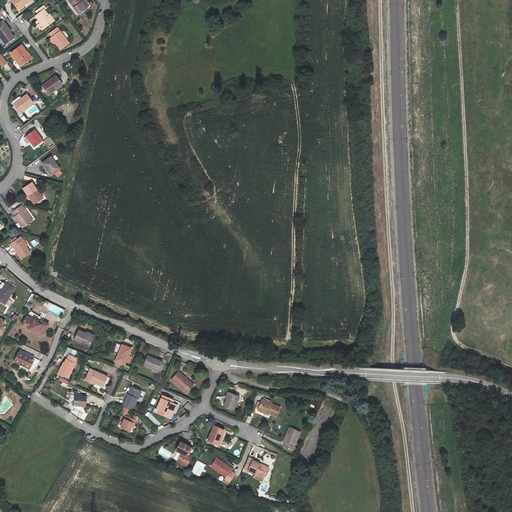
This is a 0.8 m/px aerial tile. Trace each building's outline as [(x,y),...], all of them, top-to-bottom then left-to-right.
[(30,1),(29,0),(13,0),(12,1),(18,10),(23,6),(30,1)] [(68,0),(79,15),(87,8),(82,1),(80,0),(68,0)] [(49,16),(45,10),(46,9),(44,6),(36,11),(39,14),(36,16),(39,20),(45,28),(53,22),(49,16)] [(42,30),(45,28),(39,20),(36,22),(42,30)] [(5,24),(2,21),(0,23),(0,37),(6,45),(14,38),(10,32),(11,31),(9,29),(8,30),(4,25),(5,24)] [(60,50),(69,43),(57,28),(49,34),(52,37),(51,38),(55,44),(60,50)] [(27,52),(21,45),(11,53),(19,65),(24,62),(25,63),(32,58),(28,53),(27,54),(26,53),(27,52)] [(49,95),(62,85),(56,76),(48,81),(49,83),(43,87),(49,95)] [(13,103),(20,113),(33,103),(27,94),(21,98),(20,97),(19,97),(13,101),(13,103)] [(35,130),(26,136),(34,147),(43,141),(35,130)] [(45,167),(51,176),(60,169),(51,157),(42,163),(45,167)] [(37,190),(32,182),(22,189),(28,196),(34,204),(42,199),(36,191),(37,190)] [(22,205),(13,212),(16,216),(14,217),(18,222),(16,224),(18,228),(21,226),(22,228),(33,220),(22,205)] [(11,244),(21,259),(30,252),(26,247),(28,246),(23,240),(21,241),(18,239),(17,240),(13,243),(11,244)] [(0,301),(5,304),(15,288),(6,283),(4,287),(0,284),(0,301)] [(45,301),(42,307),(62,316),(65,309),(45,301)] [(41,337),(48,325),(43,322),(41,325),(34,320),(27,316),(22,325),(41,337)] [(78,330),(74,340),(89,347),(93,338),(85,335),(86,334),(78,330)] [(122,345),(115,361),(125,365),(131,349),(122,345)] [(76,352),(67,348),(65,354),(69,356),(67,360),(66,359),(64,363),(63,362),(62,363),(64,364),(62,367),(61,367),(58,374),(68,378),(75,363),(74,363),(76,358),(74,357),(76,352)] [(32,362),(38,365),(40,361),(19,351),(19,352),(34,359),(32,362)] [(19,352),(14,362),(34,371),(38,365),(32,362),(34,359),(19,352)] [(163,362),(147,356),(143,365),(158,372),(163,362)] [(105,382),(107,377),(90,369),(85,380),(94,384),(95,383),(101,386),(103,382),(105,382)] [(119,370),(117,374),(127,378),(129,374),(119,370)] [(192,383),(191,385),(181,375),(182,374),(179,371),(171,380),(186,394),(194,385),(192,383)] [(191,385),(192,383),(182,374),(181,375),(191,385)] [(141,392),(132,388),(129,395),(128,395),(122,406),(131,410),(132,406),(133,407),(136,399),(138,400),(141,392)] [(227,400),(224,406),(233,410),(239,397),(230,393),(227,400)] [(81,406),(86,407),(86,397),(81,397),(81,395),(75,395),(74,406),(77,406),(77,408),(81,408),(81,406)] [(168,398),(162,396),(156,410),(159,411),(158,413),(166,416),(167,413),(169,414),(171,410),(174,412),(177,406),(171,403),(167,401),(168,398)] [(280,408),(272,404),(269,403),(270,401),(267,399),(266,401),(262,400),(261,403),(258,409),(262,410),(261,412),(268,415),(268,413),(276,417),(280,408)] [(121,427),(130,431),(132,426),(133,423),(134,424),(136,420),(135,420),(132,419),(126,416),(121,427)] [(224,431),(214,426),(207,441),(216,445),(218,440),(221,441),(222,439),(221,438),(224,431)] [(300,432),(290,427),(286,435),(289,437),(286,444),(284,447),(292,451),(300,432)] [(186,467),(192,456),(189,454),(192,448),(181,442),(176,451),(182,454),(178,461),(182,463),(181,464),(186,467)] [(231,471),(232,469),(217,458),(211,467),(226,477),(225,479),(229,482),(235,474),(231,471)] [(249,458),(244,469),(264,478),(268,469),(259,465),(259,464),(253,461),(253,460),(249,458)]
